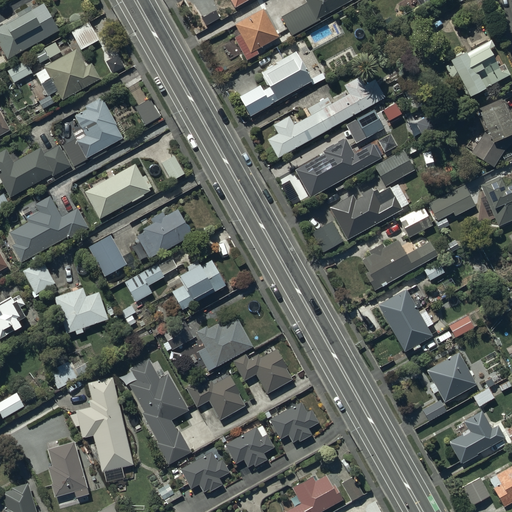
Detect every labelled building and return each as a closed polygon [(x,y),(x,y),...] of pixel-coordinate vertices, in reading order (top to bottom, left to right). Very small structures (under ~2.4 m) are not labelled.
[(351,0),(307,0),(310,4),(282,20),(292,38),(321,22),(319,19),(351,0)] [(58,32),(44,6),(0,29),(0,42),(9,59),(58,32)] [(278,39),(263,12),(236,27),(242,38),(237,41),(247,60),(257,55),(255,51),(278,39)] [(89,23),(72,33),(81,51),(99,41),(89,23)] [(492,44),(489,40),(450,60),(468,95),(509,74),(503,63),(496,67),(486,48),(492,44)] [(85,70),(76,53),(37,74),(49,96),(59,91),(64,99),(100,80),(92,67),(85,70)] [(311,83),(295,56),(262,75),(271,89),(263,94),(260,88),(240,99),(251,117),(311,83)] [(32,74),(26,62),(9,72),(15,83),(32,74)] [(328,99),(319,105),(332,129),(385,99),(371,73),(345,87),(350,96),(332,106),(328,99)] [(50,97),(49,98),(39,104),(43,112),(54,105),(50,97)] [(149,100),(136,108),(146,126),(159,118),(149,100)] [(102,105),(100,102),(87,108),(89,111),(77,117),(88,138),(80,142),(87,156),(120,139),(114,126),(116,126),(104,104),(102,105)] [(487,132),(473,154),(493,168),(511,138),(511,126),(501,102),(479,112),(487,132)] [(332,129),(319,105),(309,110),(313,117),(294,128),(289,119),(275,127),(281,136),(270,142),(279,158),(332,129)] [(384,129),(374,111),(347,126),(357,144),(384,129)] [(0,135),(9,130),(0,114),(0,135)] [(271,134),(267,128),(262,132),(265,137),(271,134)] [(380,160),(373,148),(354,158),(345,142),(324,154),(326,156),(297,172),(312,198),(380,160)] [(84,162),(75,144),(66,149),(75,166),(84,162)] [(59,148),(44,157),(53,174),(54,176),(70,167),(59,148)] [(44,157),(40,151),(14,165),(6,151),(0,154),(0,176),(12,197),(53,174),(44,157)] [(415,173),(405,154),(377,169),(387,188),(415,173)] [(175,158),(163,164),(173,181),(184,175),(175,158)] [(142,180),(135,167),(86,194),(101,220),(150,193),(148,189),(151,188),(146,178),(142,180)] [(511,183),(501,188),(497,178),(480,184),(497,224),(511,217),(511,183)] [(455,215),(475,206),(466,188),(431,205),(438,219),(453,212),(455,215)] [(4,195),(0,197),(0,209),(9,205),(4,195)] [(380,208),(373,195),(356,205),(352,198),(331,210),(348,240),(402,211),(395,199),(380,208)] [(62,218),(51,197),(36,205),(41,214),(28,221),(30,224),(13,234),(19,246),(15,248),(23,261),(68,236),(69,239),(88,228),(77,209),(62,218)] [(423,208),(400,221),(409,239),(432,227),(423,208)] [(190,236),(178,214),(166,220),(164,215),(153,221),(155,225),(147,230),(149,234),(141,238),(151,257),(190,236)] [(342,243),(332,224),(313,234),(323,253),(342,243)] [(110,239),(92,249),(107,277),(126,267),(110,239)] [(405,256),(397,242),(362,261),(369,273),(365,275),(374,290),(436,256),(429,243),(405,256)] [(439,262),(424,271),(430,281),(445,272),(439,262)] [(42,263),(24,272),(36,293),(54,284),(42,263)] [(225,287),(212,263),(182,279),(186,285),(173,293),(183,311),(225,287)] [(147,287),(163,278),(157,266),(126,284),(136,302),(151,294),(147,287)] [(107,321),(99,296),(86,301),(82,291),(56,300),(68,334),(107,321)] [(392,330),(418,315),(406,293),(379,308),(392,330)] [(0,339),(21,327),(18,321),(25,317),(20,308),(25,305),(19,295),(12,299),(11,297),(0,302),(0,339)] [(508,304),(503,307),(505,312),(511,309),(511,310),(511,309),(511,301),(508,304)] [(418,315),(392,330),(405,354),(432,339),(418,315)] [(467,319),(450,329),(456,339),(473,329),(467,319)] [(184,324),(164,336),(173,350),(193,339),(184,324)] [(251,348),(237,324),(222,333),(219,328),(209,333),(206,329),(198,334),(207,350),(200,354),(210,371),(251,348)] [(475,330),(456,340),(463,352),(482,342),(475,330)] [(249,363),(246,358),(236,364),(245,380),(257,373),(269,393),(291,381),(284,369),(286,368),(277,352),(260,361),(258,358),(249,363)] [(456,353),(426,370),(443,400),(473,383),(456,353)] [(58,369),(50,373),(58,389),(90,372),(86,363),(75,369),(72,363),(70,364),(69,361),(57,367),(58,369)] [(186,412),(168,379),(160,384),(148,363),(134,371),(140,383),(133,387),(148,414),(145,416),(161,445),(159,446),(169,465),(190,453),(179,433),(176,435),(169,421),(186,412)] [(202,390),(199,385),(189,391),(198,407),(210,400),(222,421),(244,408),(237,396),(239,395),(230,379),(213,388),(211,385),(202,390)] [(133,466),(113,380),(91,385),(95,402),(91,402),(93,411),(80,414),(85,438),(95,435),(104,473),(133,466)] [(496,386),(473,399),(479,409),(495,400),(493,396),(499,393),(496,386)] [(0,402),(0,414),(3,419),(24,407),(21,402),(25,400),(22,395),(19,397),(16,393),(0,402)] [(445,410),(438,399),(421,409),(427,420),(445,410)] [(306,416),(301,406),(272,422),(282,439),(289,435),(294,443),(300,440),(301,442),(312,436),(308,428),(317,423),(312,413),(306,416)] [(492,431),(482,413),(465,422),(471,433),(452,444),(462,462),(504,438),(498,428),(492,431)] [(261,442),(255,432),(227,448),(236,464),(243,460),(248,469),(255,465),(256,468),(267,462),(262,454),(272,449),(266,438),(261,442)] [(89,496),(75,446),(51,453),(55,471),(52,471),(56,487),(53,488),(56,499),(76,493),(78,499),(89,496)] [(216,466),(211,456),(183,471),(191,488),(199,484),(203,493),(210,489),(211,492),(222,486),(218,478),(227,473),(222,463),(216,466)] [(511,499),(511,465),(489,478),(503,504),(511,499)] [(486,495),(477,477),(460,486),(470,504),(486,495)] [(331,489),(326,479),(314,485),(312,480),(295,490),(304,506),(292,511),(319,511),(341,500),(334,487),(331,489)] [(353,479),(343,485),(352,501),(363,495),(353,479)] [(169,484),(158,490),(163,500),(165,499),(168,504),(182,496),(179,491),(174,493),(169,484)] [(35,511),(28,487),(15,491),(16,492),(5,495),(10,511),(6,511),(35,511)]
